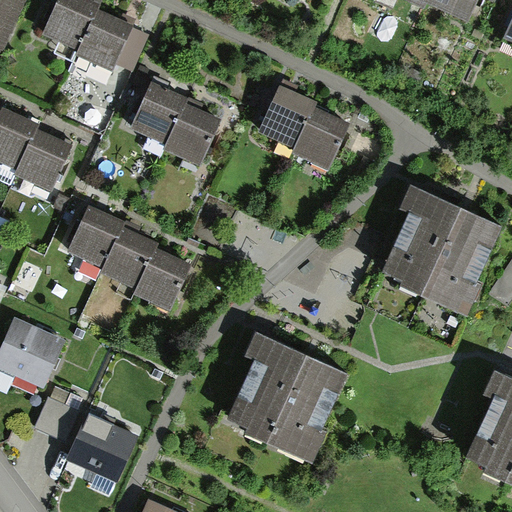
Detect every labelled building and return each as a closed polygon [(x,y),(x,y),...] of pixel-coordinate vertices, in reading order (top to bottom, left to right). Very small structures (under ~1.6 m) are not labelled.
[(0,0),(0,45),(22,0),(0,0)] [(89,0),(48,0),(38,28),(76,42),(92,1),(89,0)] [(427,0),(425,6),(468,22),(475,0),(427,0)] [(511,5),(500,37),(511,41),(511,5)] [(89,12),(73,53),(112,67),(128,26),(89,12)] [(141,82),(125,125),(164,140),(181,97),(141,82)] [(272,87),(255,130),(291,143),(307,100),(272,87)] [(0,110),(0,161),(17,168),(34,124),(0,110)] [(177,110),(162,148),(200,163),(215,124),(177,110)] [(303,113),(289,151),(329,166),(344,128),(303,113)] [(31,135),(15,177),(54,191),(70,149),(31,135)] [(376,275),(419,292),(451,210),(407,193),(376,275)] [(77,203),(59,250),(99,265),(117,218),(77,203)] [(451,210),(419,292),(464,309),(495,227),(451,210)] [(114,228),(97,271),(134,285),(150,242),(114,228)] [(148,250),(132,292),(169,306),(185,264),(148,250)] [(511,258),(490,292),(507,303),(511,294),(511,258)] [(58,337),(7,317),(0,335),(0,367),(41,383),(58,337)] [(221,424),(262,440),(297,348),(256,332),(221,424)] [(296,351),(262,440),(305,456),(338,367),(296,351)] [(481,394),(494,400),(465,459),(511,482),(511,377),(493,368),(481,394)] [(74,407),(45,396),(32,428),(62,439),(74,407)] [(129,434),(84,417),(68,457),(113,475),(129,434)] [(143,511),(177,511),(149,499),(143,511)]
